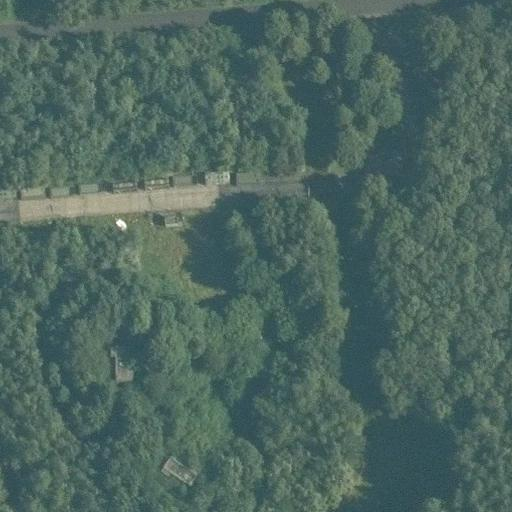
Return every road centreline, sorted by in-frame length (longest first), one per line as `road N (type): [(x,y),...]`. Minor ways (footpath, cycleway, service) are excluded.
road 1 (unknown): [(0,198),(358,159),(386,145),(404,121),(408,2)]
road 2 (unclassified): [(0,34),(435,0)]
